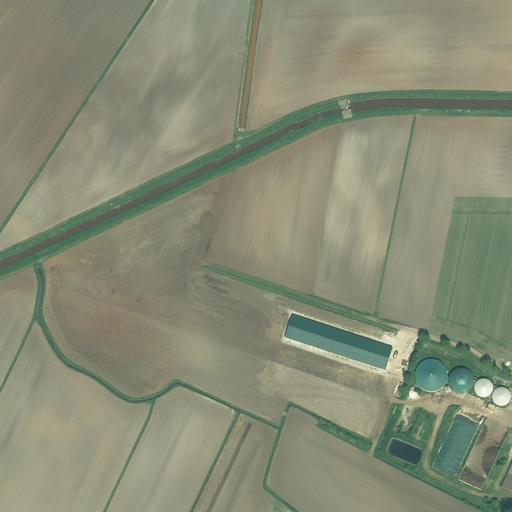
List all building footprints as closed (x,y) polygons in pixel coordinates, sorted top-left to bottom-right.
[(342,101),(339,102),(341,107),(341,108),(342,108),(342,109),(343,110),(343,112),(343,119),(345,119),(352,117),(351,112),(351,109),(348,109),(347,108),(347,107),(349,106),(349,103),(348,100),(342,101)] [(414,375),(414,378),(415,381),(416,383),(418,386),(420,388),(422,389),(425,391),(428,391),(431,391),(433,391),(436,390),(439,389),(441,388),(443,386),(445,383),(446,381),(447,378),(447,375),(447,372),(446,369),(445,367),(443,365),(441,362),(439,361),(436,360),(433,359),(430,359),(428,359),(425,360),(422,361),(420,363),(418,365),(416,367),(415,370),(414,372),(414,375)] [(449,385),(451,388),(454,391),(458,393),(462,393),(466,392),(469,389),(472,386),(473,382),(473,378),(471,374),(468,371),(465,369),(461,368),(458,369),(455,370),(452,372),(450,375),(449,378),(448,382),(449,385)] [(483,379),(480,379),(477,381),(475,383),(473,386),(473,389),(474,392),(476,395),(478,396),(481,397),(484,397),(487,396),(490,395),(491,392),(492,389),(492,386),(491,383),(489,381),(486,379),(483,379)] [(500,389),(498,405),(510,407),(511,391),(500,389)] [(511,462),(501,487),(511,491),(511,462)]
